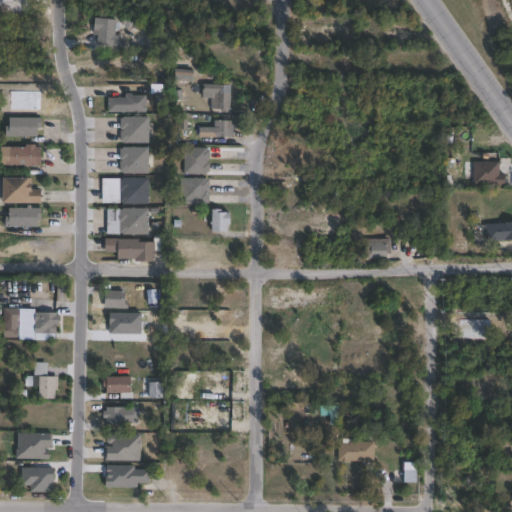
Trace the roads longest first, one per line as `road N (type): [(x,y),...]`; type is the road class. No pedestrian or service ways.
road 1 (residential): [(511,268),(253,268),(211,275),(0,265)]
road 2 (residential): [(254,507),(259,158),(283,0)]
road 3 (residential): [(73,506),(84,157),(58,0)]
road 4 (residential): [(424,511),(0,505)]
road 5 (residential): [(424,511),(425,268)]
road 6 (secondary): [(511,123),(428,0)]
